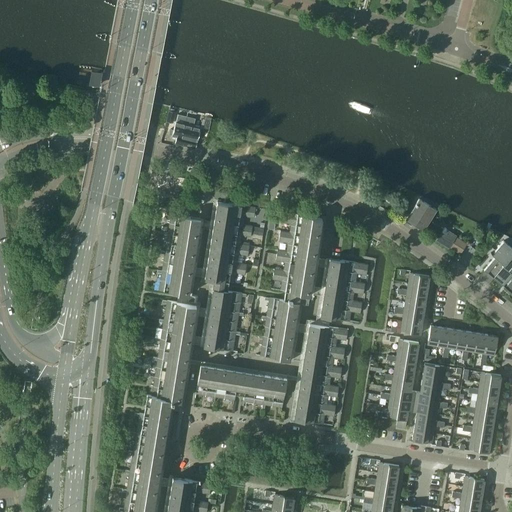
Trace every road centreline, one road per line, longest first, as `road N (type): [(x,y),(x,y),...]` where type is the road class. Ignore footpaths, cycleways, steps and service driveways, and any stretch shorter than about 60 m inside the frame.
road 1 (primary): [(87,372),(151,0)]
road 2 (primary): [(134,0),(74,312)]
road 3 (residential): [(213,438),(246,428),(503,467)]
road 4 (residential): [(511,323),(436,259),(336,199)]
road 5 (residential): [(196,355),(216,160)]
road 6 (residential): [(456,48),(286,0)]
road 7 (residential): [(294,370),(336,199)]
road 8 (secondary): [(72,511),(87,372)]
road 9 (residential): [(216,160),(82,138)]
road 10 (secondary): [(63,376),(51,511)]
road 11 (residential): [(336,199),(216,160)]
